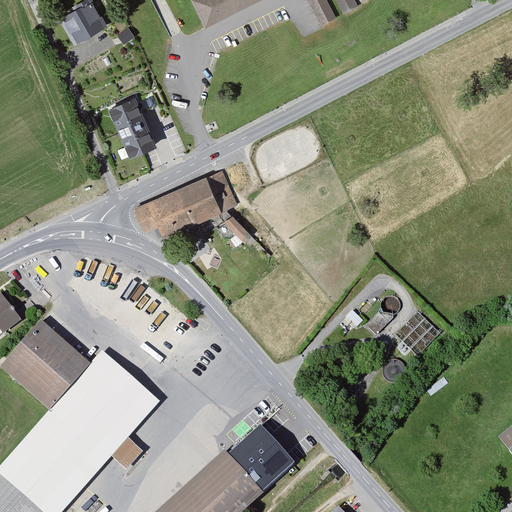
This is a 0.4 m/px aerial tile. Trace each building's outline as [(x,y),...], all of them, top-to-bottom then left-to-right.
[(200,0),(195,3),(207,27),(262,0),(200,0)] [(326,0),(309,0),(323,25),(336,18),(326,0)] [(354,0),(337,0),(344,14),(358,7),(354,0)] [(90,2),(63,17),(76,39),(102,24),(90,2)] [(125,43),(136,36),(130,27),(119,33),(125,43)] [(134,97),(111,107),(131,152),(154,142),(134,97)] [(206,177),(134,209),(145,233),(158,228),(163,240),(222,214),(222,212),(238,205),(223,171),(207,178),(206,177)] [(252,237),(233,216),(225,223),(244,244),(252,237)] [(118,272),(94,308),(155,347),(179,311),(118,272)] [(0,327),(3,331),(19,319),(1,294),(0,293),(0,327)] [(363,320),(352,310),(347,316),(357,326),(363,320)] [(381,314),(379,312),(366,325),(376,335),(389,322),(393,317),(393,315),(383,312),(381,314)] [(90,366),(42,324),(5,366),(54,409),(0,470),(0,511),(59,511),(158,401),(102,353),(90,366)] [(384,366),(382,370),(383,374),(384,378),(386,381),(390,383),(394,383),(397,383),(401,381),(404,379),(406,375),(406,371),(405,367),(403,364),(400,362),(397,360),(393,360),(389,361),(386,363),(384,366)] [(511,423),(502,432),(511,444),(511,423)] [(229,456),(226,453),(161,511),(235,511),(290,461),(260,428),(229,456)]
